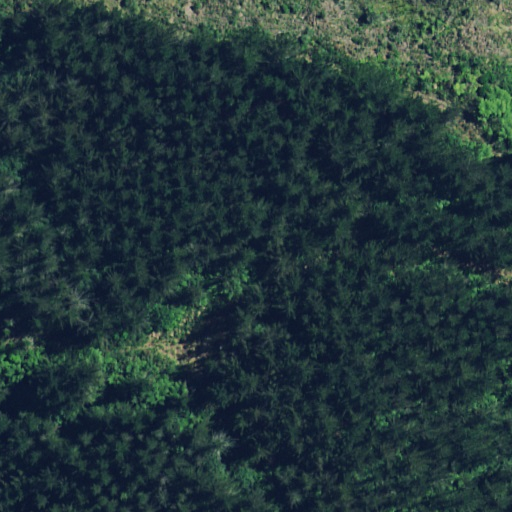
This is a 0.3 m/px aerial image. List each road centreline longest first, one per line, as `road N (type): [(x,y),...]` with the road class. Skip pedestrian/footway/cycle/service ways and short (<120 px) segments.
road 1 (track): [(511,235),(475,245),(350,228),(259,257),(201,316),(213,416),(280,511)]
road 2 (track): [(115,0),(200,38),(283,52),(438,115),(511,193)]
